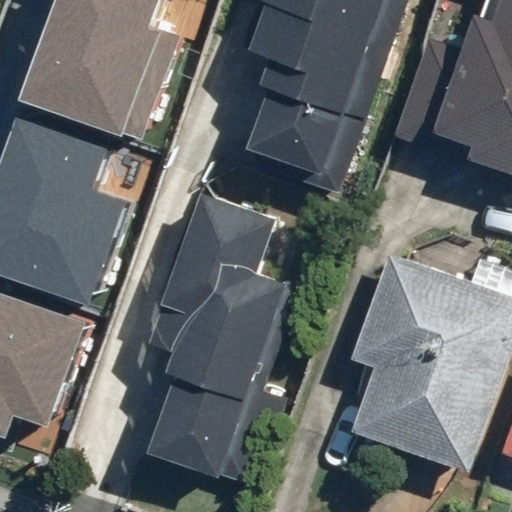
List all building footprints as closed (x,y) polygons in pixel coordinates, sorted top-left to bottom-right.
[(154,0),(57,0),(23,101),(140,140),(175,35),(146,25),(154,0)] [(402,0),(257,0),(261,1),(246,45),(279,56),(245,159),(338,190),(402,0)] [(490,180),(511,187),(511,0),(510,0),(505,17),(481,9),(470,42),(432,29),(398,131),(495,163),(490,180)] [(106,145),(19,116),(0,172),(0,274),(86,303),(121,197),(92,188),(106,145)] [(181,355),(149,450),(255,486),(285,398),(262,390),(296,289),(253,274),(272,219),(201,195),(150,345),(181,355)] [(359,424),(475,463),(511,353),(511,291),(392,251),(357,353),(381,361),(359,424)] [(0,434),(4,436),(11,415),(44,426),(79,321),(0,294),(0,434)]
